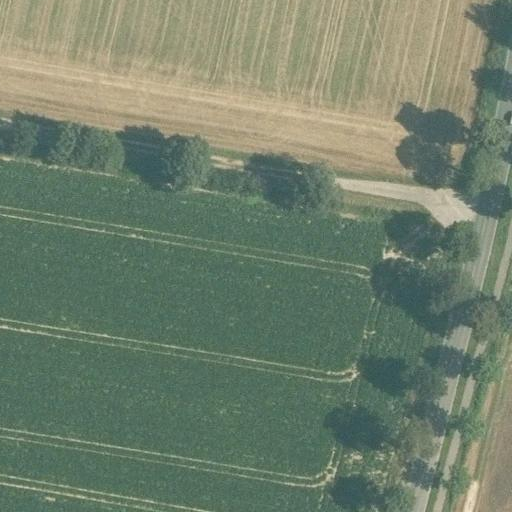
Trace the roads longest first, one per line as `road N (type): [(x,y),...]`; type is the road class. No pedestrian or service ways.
road 1 (track): [(482,213),(0,125)]
road 2 (secondary): [(409,511),(511,70)]
road 3 (track): [(511,348),(471,511)]
